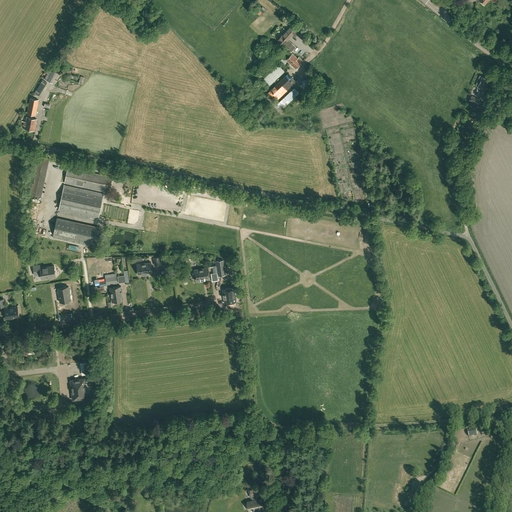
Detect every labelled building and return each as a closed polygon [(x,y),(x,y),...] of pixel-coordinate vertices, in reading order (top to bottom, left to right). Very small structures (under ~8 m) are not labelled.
[(278,40),(291,52),(296,47),(288,40),(292,35),(294,37),(297,33),(290,26),(278,40)] [(292,53),(290,56),(286,60),(296,69),(303,61),(299,56),(297,58),(292,53)] [(269,66),(275,58),(272,55),(266,63),(269,66)] [(44,79),(53,83),(60,69),(51,65),(44,79)] [(270,90),(268,92),(272,96),(274,94),(278,99),(296,81),(288,73),(270,90)] [(485,89),(487,83),(489,79),(480,75),(476,85),(478,86),(477,88),(483,91),(484,89),(485,89)] [(39,96),(47,82),(43,80),(35,93),(39,96)] [(27,114),(36,115),(39,100),(30,98),(27,114)] [(24,128),(35,130),(37,119),(27,117),(26,122),(24,121),(24,125),(25,126),(24,128)] [(454,134),(450,141),(458,145),(462,138),(454,134)] [(65,183),(109,193),(113,177),(68,167),(65,183)] [(97,220),(103,193),(65,185),(58,211),(97,220)] [(57,217),(52,237),(97,247),(101,227),(57,217)] [(224,259),(216,260),(218,276),(226,275),(224,259)] [(151,261),(136,264),(138,275),(153,273),(151,261)] [(42,278),(56,276),(55,273),(54,265),(40,268),(40,264),(33,265),(34,275),(41,274),(42,278)] [(218,281),(216,264),(209,265),(209,267),(212,267),(213,273),(211,273),(212,281),(218,281)] [(194,269),(196,281),(203,280),(210,279),(208,266),(194,269)] [(112,302),(123,300),(121,285),(110,287),(112,302)] [(69,286),(57,288),(60,302),(71,300),(69,286)] [(234,287),(222,289),(225,303),(226,303),(235,302),(237,301),(236,297),(234,288),(234,287)] [(4,307),(6,319),(19,317),(17,305),(4,307)] [(39,345),(27,347),(27,348),(28,354),(36,353),(40,352),(39,345)] [(72,391),(72,393),(73,400),(87,398),(86,391),(92,390),(90,382),(90,378),(84,378),(74,379),(70,380),(72,391)] [(248,487),(250,498),(263,495),(261,484),(248,487)] [(425,486),(419,484),(414,495),(420,497),(425,486)] [(251,498),(252,500),(252,502),(248,502),(249,510),(264,507),(263,499),(257,501),(257,499),(256,497),(251,498)]
